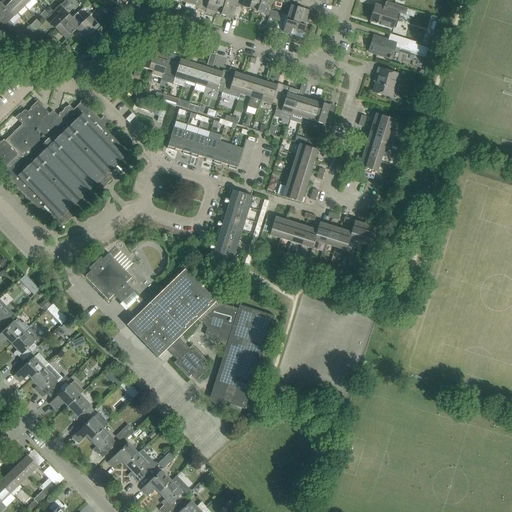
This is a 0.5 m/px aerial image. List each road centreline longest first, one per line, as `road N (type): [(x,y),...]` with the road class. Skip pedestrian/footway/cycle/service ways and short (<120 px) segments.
road 1 (residential): [(377,207),(328,189),(353,75),(327,61)]
road 2 (unclassified): [(327,61),(313,65),(144,16)]
road 3 (residential): [(0,204),(47,250),(103,233),(142,208)]
road 4 (residential): [(158,163),(207,185),(202,216),(183,222),(142,208)]
road 5 (unclassified): [(158,163),(99,99),(67,87),(68,62)]
road 6 (residential): [(109,511),(23,421)]
